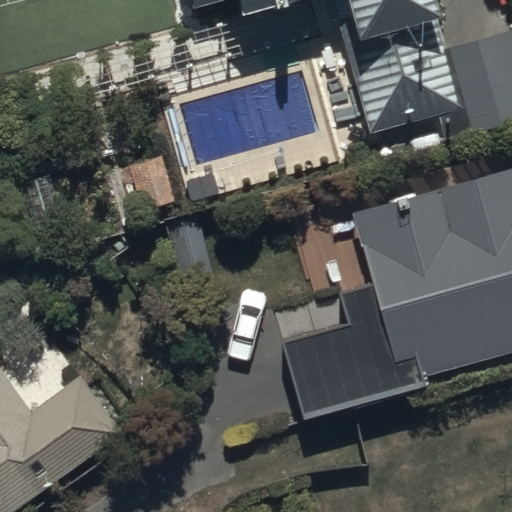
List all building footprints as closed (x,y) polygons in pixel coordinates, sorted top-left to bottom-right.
[(351,0),(359,28),(343,33),(368,123),(430,106),(438,135),(511,114),(511,24),(444,43),(432,0),(351,0)] [(159,148),(128,157),(142,204),(173,194),(159,148)] [(411,350),(511,322),(511,157),(427,180),(436,215),(379,230),(387,259),(411,350)] [(197,213),(167,221),(181,276),(211,268),(197,213)] [(411,350),(387,259),(285,286),(310,377),(411,350)] [(0,511),(2,511),(123,427),(82,368),(32,403),(0,358),(0,511)]
